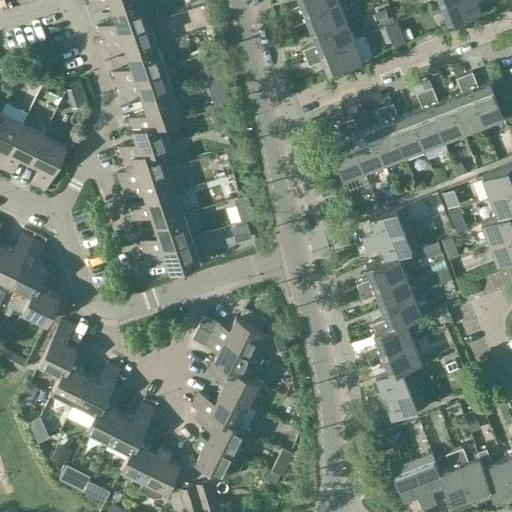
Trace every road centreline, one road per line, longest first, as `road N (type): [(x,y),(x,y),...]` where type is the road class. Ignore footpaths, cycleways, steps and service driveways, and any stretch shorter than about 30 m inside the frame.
road 1 (residential): [(295,250),(108,309),(85,288),(56,213)]
road 2 (tertiary): [(334,511),(328,392),(295,250)]
road 3 (residential): [(263,112),(511,23)]
road 4 (residential): [(56,213),(109,107),(70,0)]
road 5 (tertiary): [(295,250),(263,112)]
road 6 (unknown): [(109,107),(0,31)]
